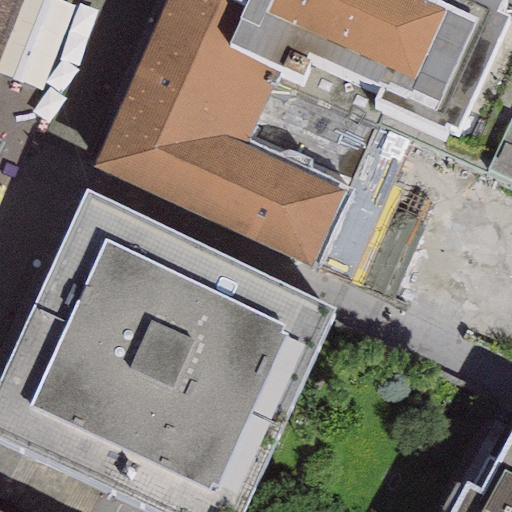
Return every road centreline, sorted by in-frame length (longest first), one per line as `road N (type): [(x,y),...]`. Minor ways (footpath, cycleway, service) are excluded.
road 1 (residential): [(0,273),(51,174),(371,309),(511,393)]
road 2 (unknown): [(51,174),(90,41),(111,0)]
